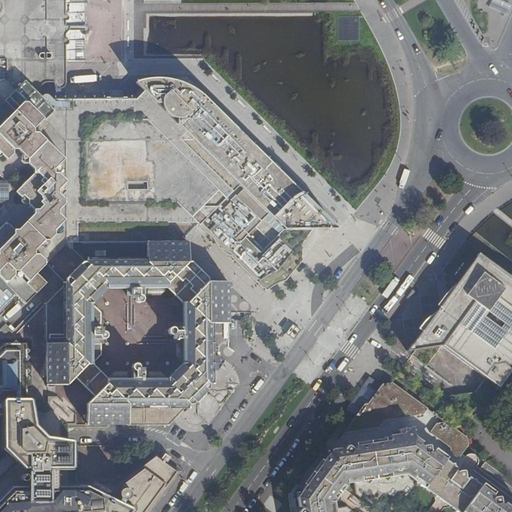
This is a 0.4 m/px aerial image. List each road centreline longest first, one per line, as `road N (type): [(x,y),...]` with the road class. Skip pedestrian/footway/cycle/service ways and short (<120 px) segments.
road 1 (secondary): [(445,144),(177,511)]
road 2 (secondary): [(234,511),(480,172)]
